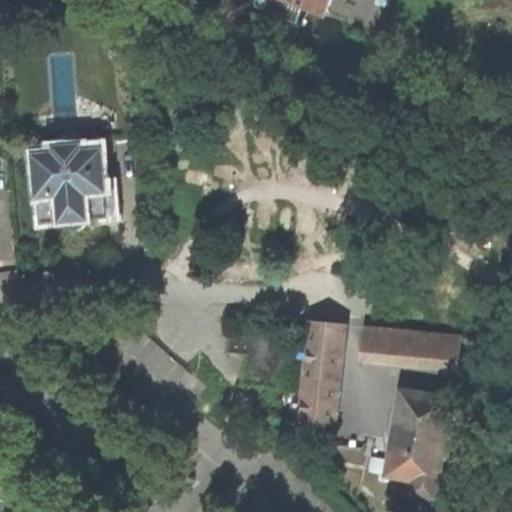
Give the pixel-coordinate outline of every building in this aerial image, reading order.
[(288,0),(324,15),(329,0),(288,0)] [(87,220),(107,219),(102,152),(82,153),(82,148),(57,150),(57,155),(36,157),(37,182),(32,182),(33,198),(38,198),(40,223),(62,223),(65,227),(67,230),(72,232),(76,232),(81,230),(85,226),(87,220)] [(279,385),(285,322),(248,318),(246,331),(227,329),(226,349),(244,351),(241,381),(279,385)] [(299,438),(329,442),(342,324),(312,321),(299,438)] [(364,323),(362,346),(458,357),(460,334),(364,323)] [(412,491),(435,495),(443,444),(451,399),(402,391),(388,472),(414,477),(412,491)]
